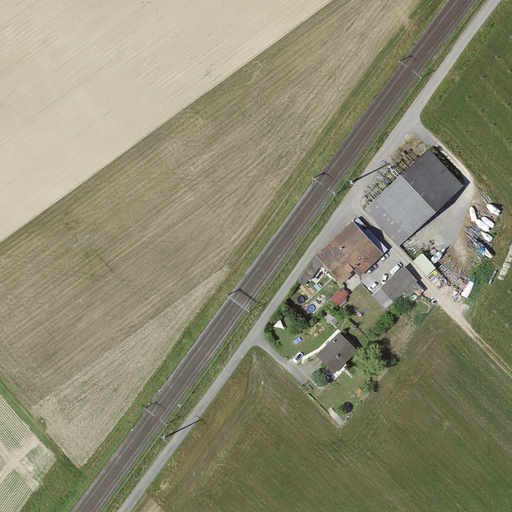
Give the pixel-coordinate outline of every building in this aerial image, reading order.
[(461,190),(426,154),(363,213),(397,249),(461,190)] [(321,254),(304,280),(311,284),(328,261),(348,282),(361,269),(366,274),(388,253),(358,220),(321,254)] [(428,275),(437,267),(424,252),(414,260),(428,275)] [(403,270),(371,300),(384,314),(402,297),(406,301),(420,289),(403,270)] [(345,302),(337,294),(328,302),(337,311),(345,302)] [(340,336),(319,358),(337,375),(358,353),(340,336)]
